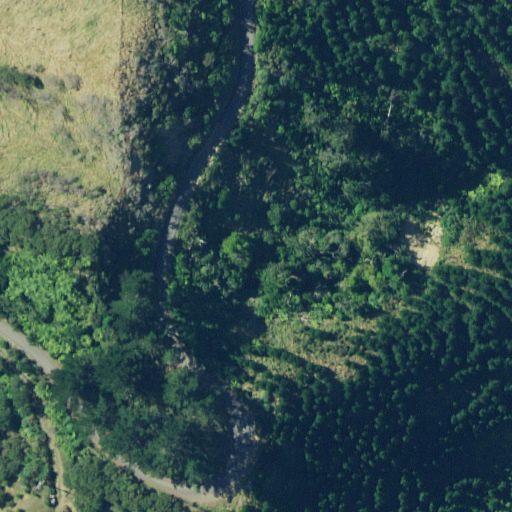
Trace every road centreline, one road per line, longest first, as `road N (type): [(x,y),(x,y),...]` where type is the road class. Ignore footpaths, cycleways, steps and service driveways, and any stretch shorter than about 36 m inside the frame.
road 1 (unclassified): [(174,511),(159,325),(166,234),(244,131),(263,0)]
road 2 (unclassified): [(0,346),(33,384),(80,511)]
